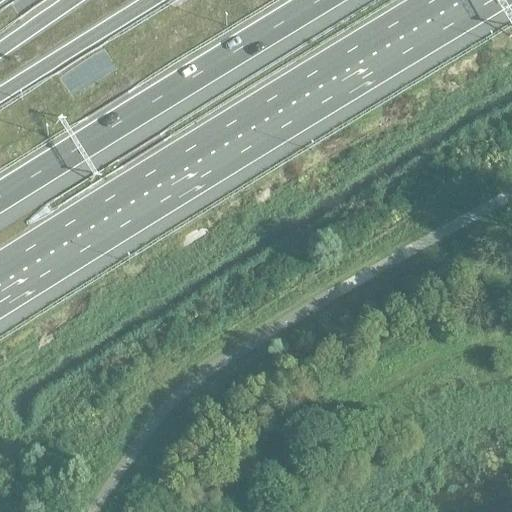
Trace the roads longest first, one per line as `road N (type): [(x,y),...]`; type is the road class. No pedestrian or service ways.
road 1 (motorway): [(0,287),(465,0)]
road 2 (motorway): [(0,199),(322,0)]
road 3 (motorway): [(0,94),(150,0)]
